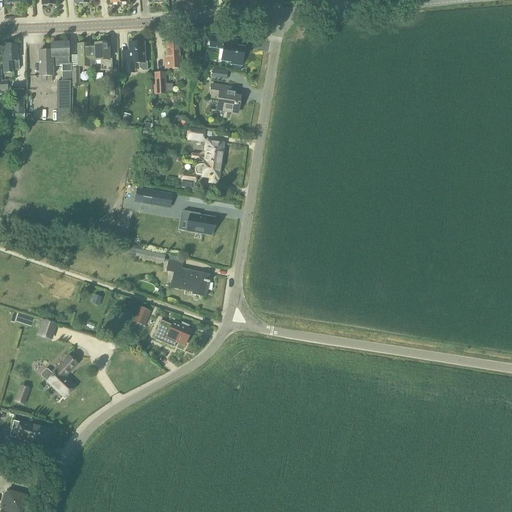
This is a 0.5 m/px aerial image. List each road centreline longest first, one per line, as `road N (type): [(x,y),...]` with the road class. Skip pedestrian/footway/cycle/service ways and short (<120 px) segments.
road 1 (unclassified): [(234,298),(280,15)]
road 2 (tertiary): [(0,30),(280,15)]
road 3 (unclassified): [(53,511),(82,438),(203,358),(225,327)]
road 4 (unclassified): [(511,369),(269,331)]
road 5 (track): [(225,327),(0,249)]
road 6 (tertiary): [(280,15),(461,0)]
